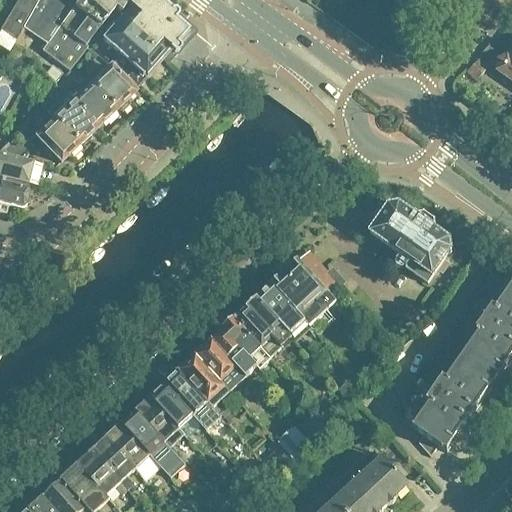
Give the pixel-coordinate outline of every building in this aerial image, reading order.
[(18,0),(12,11),(27,21),(30,16),(40,0),(18,0)] [(35,36),(59,0),(40,0),(30,16),(27,21),(23,28),(35,36)] [(76,0),(59,0),(35,36),(47,43),(73,5),(76,0)] [(118,13),(129,0),(76,0),(73,5),(47,43),(42,50),(68,70),(87,47),(86,45),(113,11),(117,14),(118,13)] [(149,29),(166,10),(155,0),(129,0),(118,13),(120,14),(126,6),(129,8),(102,40),(120,56),(148,26),(149,29)] [(192,33),(166,10),(149,29),(162,40),(164,38),(178,48),(179,48),(192,33)] [(23,28),(27,21),(12,11),(0,30),(0,32),(15,41),(23,28)] [(168,59),(178,48),(164,38),(162,40),(149,29),(148,26),(120,56),(145,79),(163,59),(167,63),(169,61),(168,59)] [(90,50),(86,55),(94,62),(99,57),(90,50)] [(12,51),(4,65),(21,74),(29,60),(12,51)] [(511,54),(508,61),(506,60),(498,63),(497,72),(510,81),(511,83),(511,54)] [(52,68),(45,77),(55,85),(62,75),(52,68)] [(134,94),(109,68),(90,86),(115,112),(116,111),(121,113),(128,107),(127,106),(126,101),(134,94)] [(115,112),(90,86),(72,103),(97,129),(115,112)] [(97,129),(72,103),(65,96),(46,113),(53,121),(78,147),(97,129)] [(78,147),(53,121),(35,139),(60,165),(68,158),(72,159),(73,160),(80,153),(79,152),(78,148),(78,147)] [(27,185),(32,166),(0,156),(0,180),(1,181),(26,187),(27,185)] [(25,206),(28,196),(25,191),(0,185),(0,183),(1,181),(0,180),(0,213),(5,215),(7,207),(21,210),(25,206)] [(376,223),(368,234),(412,266),(408,271),(429,285),(452,253),(451,241),(434,230),(434,221),(424,214),(415,216),(399,204),(388,207),(386,209),(380,209),(374,217),(376,223)] [(308,252),(297,262),(329,296),(343,283),(332,270),(328,274),(308,252)] [(277,281),(271,286),(308,327),(314,322),(335,303),(329,296),(297,262),(289,269),(290,269),(277,281)] [(511,286),(511,287),(495,275),(493,273),(443,344),(496,382),(511,358),(511,286)] [(257,300),(256,301),(288,336),(290,337),(296,344),(311,330),(308,327),(271,286),(268,289),(269,289),(261,296),(259,298),(257,300)] [(236,320),(234,321),(270,360),(271,358),(281,349),(279,347),(290,337),(288,336),(256,301),(257,300),(256,300),(244,311),(245,311),(236,320)] [(216,337),(214,339),(248,375),(256,368),(260,372),(271,361),(270,360),(234,321),(232,322),(232,323),(225,329),(224,329),(223,330),(223,331),(216,337)] [(197,355),(196,355),(230,392),(245,378),(211,342),(203,349),(201,351),(197,355)] [(447,452),(468,422),(468,423),(472,418),(475,413),(474,412),(496,382),(443,344),(397,410),(398,418),(413,429),(412,430),(423,438),(418,445),(429,457),(431,458),(438,448),(447,454),(447,453),(447,452)] [(181,370),(179,372),(209,405),(212,408),(215,406),(230,392),(196,355),(195,356),(196,356),(186,366),(185,365),(183,367),(184,367),(181,370)] [(168,382),(164,386),(194,419),(200,426),(202,428),(207,433),(213,427),(200,413),(209,405),(179,372),(178,374),(177,372),(167,381),(168,382)] [(363,387),(354,377),(341,390),(349,399),(363,387)] [(259,378),(253,383),(266,397),(271,392),(259,378)] [(266,397),(253,383),(248,388),(260,402),(266,397)] [(152,397),(149,399),(184,437),(187,441),(202,428),(200,426),(194,419),(164,386),(154,395),(153,394),(151,396),(152,397)] [(144,404),(135,413),(169,451),(170,450),(171,449),(184,437),(149,399),(147,402),(146,401),(144,403),(144,404)] [(312,439),(329,424),(317,412),(301,427),(312,439)] [(122,425),(120,426),(162,470),(171,480),(185,467),(170,450),(169,451),(135,413),(125,422),(124,421),(123,422),(123,423),(122,425)] [(116,430),(106,440),(136,472),(137,471),(147,483),(162,470),(120,426),(118,429),(117,428),(115,430),(116,430)] [(294,428),(277,444),(292,460),(309,444),(294,428)] [(94,451),(91,453),(128,493),(135,487),(127,479),(136,472),(106,440),(96,449),(95,448),(93,450),(94,451)] [(263,442),(255,450),(261,458),(270,450),(263,442)] [(77,466),(107,499),(107,498),(115,491),(122,499),(128,493),(91,453),(89,456),(88,455),(86,457),(86,458),(77,466)] [(381,511),(386,508),(406,489),(407,489),(408,488),(383,461),(382,460),(335,503),(342,511),(381,511)] [(62,479),(60,481),(86,509),(88,511),(99,511),(98,511),(109,501),(107,499),(77,466),(76,466),(62,479)] [(264,466),(249,479),(255,486),(270,473),(264,466)] [(255,486),(249,479),(237,490),(244,497),(255,486)] [(42,497),(41,498),(53,511),(82,511),(86,509),(60,481),(60,480),(58,482),(47,493),(42,497)] [(28,510),(29,511),(53,511),(41,498),(32,506),(31,507),(28,510)] [(342,511),(335,503),(325,511),(342,511)]
